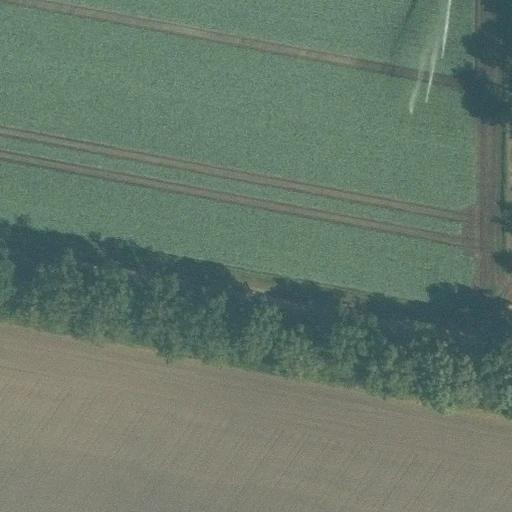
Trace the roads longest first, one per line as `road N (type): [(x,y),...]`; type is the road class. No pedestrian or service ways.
road 1 (track): [(511,340),(0,237)]
road 2 (track): [(511,0),(506,342)]
